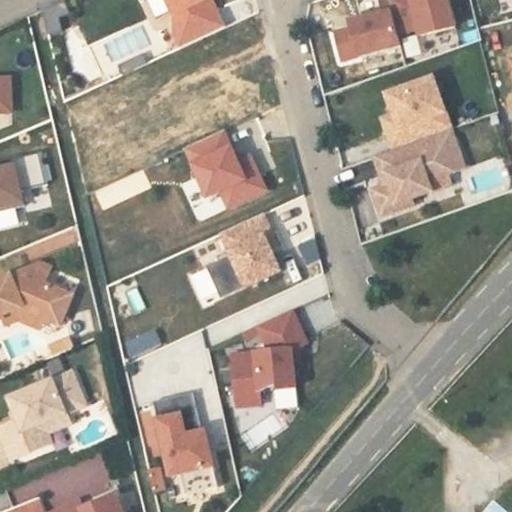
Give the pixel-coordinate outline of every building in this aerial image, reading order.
[(228,27),(217,0),(166,0),(175,17),(174,36),(180,50),(228,27)] [(420,39),(460,29),(451,0),(392,0),(400,31),(417,27),(420,39)] [(402,47),(393,10),(351,21),(353,27),(333,32),(343,65),(402,47)] [(0,76),(0,116),(16,116),(14,77),(0,76)] [(436,79),(389,95),(396,116),(401,129),(390,133),(396,152),(377,158),(384,178),(389,176),(392,185),(387,187),(375,191),(384,217),(416,206),(414,200),(435,193),(431,182),(450,176),(468,170),(436,79)] [(401,129),(396,116),(385,120),(390,133),(401,129)] [(211,197),(224,191),(232,207),(269,191),(254,157),(241,163),(227,131),(189,148),(211,197)] [(18,166),(24,191),(50,185),(43,153),(14,159),(16,166),(18,166)] [(508,164),(472,169),(475,192),(510,188),(508,164)] [(16,166),(0,169),(0,211),(27,206),(24,191),(18,166),(16,166)] [(389,176),(384,178),(387,187),(392,185),(389,176)] [(431,182),(435,193),(454,186),(450,176),(431,182)] [(223,233),(247,288),(283,272),(267,238),(274,235),(265,214),(223,233)] [(41,258),(0,276),(0,321),(17,314),(24,329),(43,333),(46,323),(63,330),(78,296),(50,282),(55,268),(41,258)] [(126,292),(133,314),(148,309),(141,287),(126,292)] [(233,355),(237,407),(261,405),(260,392),(275,387),(281,391),(298,389),(294,351),(309,344),(303,332),(294,311),(259,326),(262,332),(270,351),(233,355)] [(262,332),(259,326),(244,333),(247,339),(262,332)] [(157,330),(125,341),(131,357),(163,346),(157,330)] [(76,372),(7,399),(23,437),(32,456),(57,447),(52,436),(75,426),(71,417),(91,408),(76,372)] [(185,414),(157,420),(170,480),(218,470),(208,430),(190,435),(185,414)] [(57,511),(126,511),(119,495),(86,509),(83,501),(57,511)]
